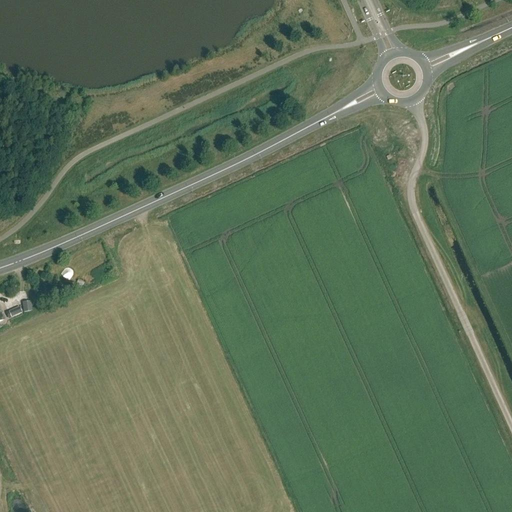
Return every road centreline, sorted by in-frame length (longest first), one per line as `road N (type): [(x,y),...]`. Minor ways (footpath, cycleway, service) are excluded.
road 1 (tertiary): [(343,109),(0,268)]
road 2 (unclassified): [(414,101),(425,141),(411,181),(413,208),(511,425)]
